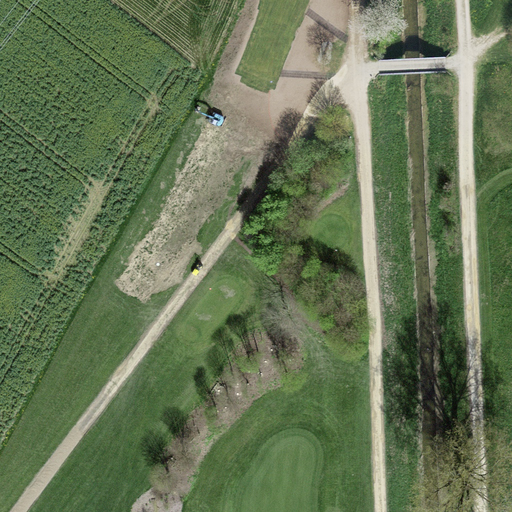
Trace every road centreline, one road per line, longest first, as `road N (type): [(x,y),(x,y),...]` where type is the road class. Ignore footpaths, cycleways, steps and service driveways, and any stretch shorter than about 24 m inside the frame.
road 1 (track): [(17,511),(358,68)]
road 2 (track): [(467,63),(486,511)]
road 3 (track): [(358,68),(377,511)]
